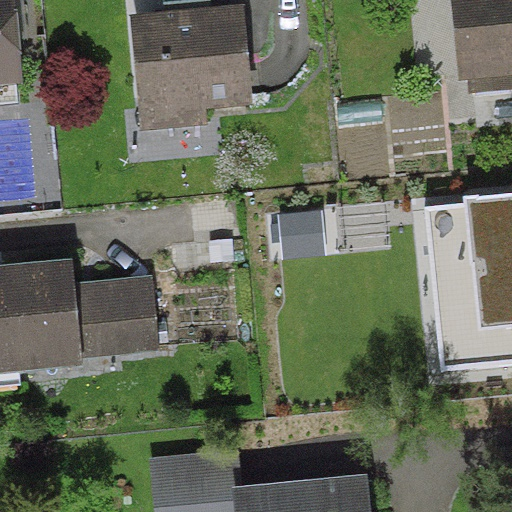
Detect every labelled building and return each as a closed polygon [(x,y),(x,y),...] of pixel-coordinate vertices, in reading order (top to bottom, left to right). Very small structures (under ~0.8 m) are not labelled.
[(0,0),(0,83),(12,83),(3,0),(0,0)] [(511,0),(453,0),(461,76),(511,71),(511,0)] [(141,112),(241,103),(233,21),(207,23),(206,17),(162,21),(162,27),(134,30),(141,112)] [(0,370),(75,363),(66,274),(0,280),(0,370)] [(151,349),(146,288),(107,291),(113,353),(151,349)] [(234,511),(360,511),(359,492),(223,505),(219,462),(148,469),(152,511),(188,511),(188,510),(234,506),(234,511)]
